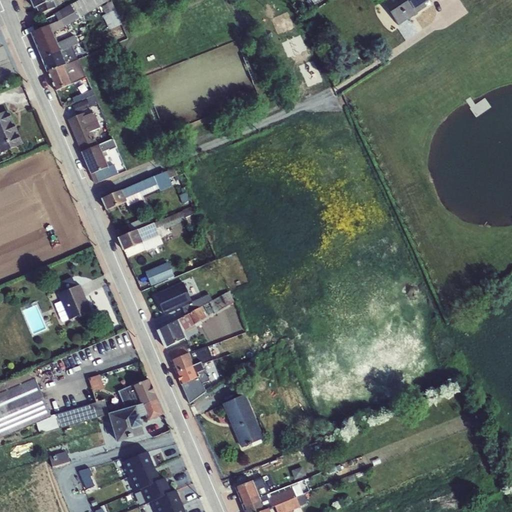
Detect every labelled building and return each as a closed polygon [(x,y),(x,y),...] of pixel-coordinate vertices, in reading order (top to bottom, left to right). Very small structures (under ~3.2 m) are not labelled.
[(52,0),(30,0),(34,8),(37,7),(53,1),(52,0)] [(78,0),(71,5),(74,11),(71,12),(73,15),(70,17),(71,20),(77,16),(78,19),(102,5),(109,0),(78,0)] [(122,24),(111,0),(109,0),(102,5),(106,14),(103,15),(109,29),(122,24)] [(387,0),(384,2),(398,25),(418,13),(417,12),(426,7),(424,4),(429,0),(387,0)] [(56,7),(53,1),(37,7),(40,14),(56,7)] [(59,21),(50,25),(53,33),(71,20),(70,17),(73,15),(71,12),(74,11),(71,5),(56,13),(59,21)] [(49,25),(31,33),(42,59),(61,51),(57,43),(53,33),(50,25),(49,25)] [(57,43),(61,51),(72,46),(79,44),(75,35),(57,43)] [(77,60),(72,46),(61,51),(66,64),(77,60)] [(61,51),(42,59),(48,72),(64,66),(66,64),(61,51)] [(86,78),(77,60),(66,64),(64,66),(71,84),(86,78)] [(64,66),(48,72),(56,92),(71,84),(64,66)] [(87,100),(73,106),(75,113),(86,109),(99,104),(93,89),(84,93),(87,100)] [(88,114),(85,115),(92,131),(101,128),(94,112),(93,112),(91,108),(86,110),(88,114)] [(9,110),(0,113),(0,153),(23,144),(9,110)] [(82,152),(98,145),(92,131),(85,115),(84,112),(68,119),(82,152)] [(113,139),(99,145),(103,156),(108,154),(107,151),(109,150),(109,151),(117,148),(113,139)] [(98,145),(82,152),(91,174),(108,167),(103,156),(99,145),(98,145)] [(108,167),(91,174),(95,184),(118,174),(114,164),(108,167)] [(175,167),(122,190),(127,202),(126,202),(128,206),(142,200),(141,195),(157,188),(158,192),(172,186),(169,179),(178,174),(175,167)] [(184,187),(181,188),(183,193),(180,195),(183,202),(190,199),(184,187)] [(122,190),(102,198),(107,210),(126,202),(127,202),(122,190)] [(115,230),(118,237),(137,230),(142,242),(158,235),(156,229),(185,216),(186,218),(196,214),(192,206),(148,225),(147,220),(141,223),(140,219),(115,230)] [(137,230),(118,237),(124,250),(143,243),(142,242),(137,230)] [(143,243),(124,250),(128,258),(146,250),(147,251),(163,244),(158,235),(142,242),(143,243)] [(161,267),(145,274),(148,279),(149,281),(164,275),(161,267)] [(183,283),(156,295),(164,314),(191,302),(183,283)] [(81,285),(58,294),(69,320),(78,316),(79,318),(93,312),(87,297),(85,298),(81,285)] [(229,291),(209,302),(215,313),(235,302),(229,291)] [(205,295),(194,302),(198,308),(201,307),(209,302),(205,295)] [(198,308),(178,320),(184,333),(202,323),(201,321),(207,317),(201,307),(198,308)] [(178,320),(158,330),(166,348),(186,338),(184,333),(178,320)] [(168,353),(172,360),(188,353),(185,345),(168,353)] [(197,350),(188,353),(193,365),(201,362),(202,361),(197,350)] [(172,360),(177,372),(193,365),(188,353),(172,360)] [(177,372),(182,385),(199,377),(198,372),(205,370),(201,362),(193,365),(177,372)] [(199,377),(182,385),(185,394),(204,387),(202,383),(210,381),(217,375),(214,366),(205,370),(198,372),(199,377)] [(37,423),(51,417),(32,371),(0,384),(0,437),(10,434),(18,431),(37,423)] [(100,374),(89,378),(93,392),(104,388),(100,374)] [(149,379),(133,386),(141,404),(144,411),(146,416),(151,428),(166,422),(149,379)] [(141,404),(133,386),(119,392),(126,408),(141,404)] [(245,394),(222,404),(241,448),(264,438),(245,394)] [(104,400),(54,415),(58,429),(59,428),(65,427),(108,414),(104,400)] [(141,404),(126,408),(127,414),(144,411),(141,404)] [(127,414),(126,408),(108,414),(118,443),(141,434),(130,431),(132,422),(143,425),(140,418),(146,416),(144,411),(127,414)] [(51,417),(37,423),(40,434),(58,429),(54,415),(51,417)] [(130,431),(141,434),(143,425),(132,422),(130,431)] [(484,424),(477,427),(479,433),(487,430),(484,424)] [(18,431),(10,434),(12,440),(20,437),(18,431)] [(159,511),(185,511),(178,488),(170,491),(165,476),(159,478),(149,450),(125,459),(136,492),(142,490),(149,511),(159,511),(160,511),(159,511)] [(49,456),(53,467),(70,462),(66,451),(49,456)] [(303,467),(292,470),(295,479),(306,476),(303,467)] [(262,477),(252,480),(259,497),(261,500),(268,497),(267,494),(269,493),(262,477)] [(252,480),(235,487),(242,504),(259,497),(252,480)] [(261,500),(265,509),(268,508),(275,505),(296,496),(293,487),(268,497),(261,500)] [(286,511),(300,506),(296,496),(275,505),(277,511),(286,511)] [(259,497),(242,504),(245,511),(258,511),(265,509),(261,500),(259,497)]
